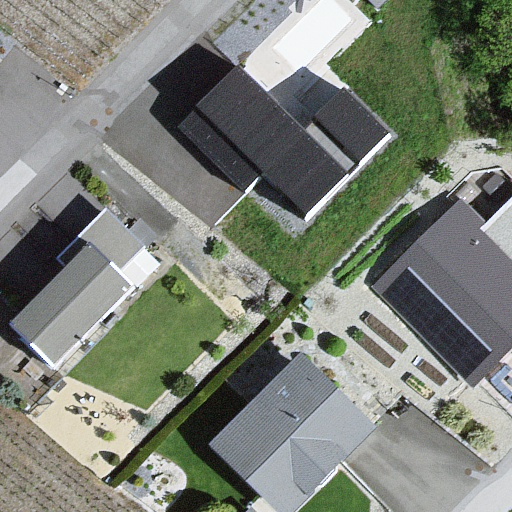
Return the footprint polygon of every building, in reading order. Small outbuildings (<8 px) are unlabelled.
[(248,65),(180,125),(248,200),(267,183),(314,236),(405,155),(353,96),(310,134),(248,65)] [(511,200),(488,225),(463,202),(380,289),(479,383),(511,347),(511,200)] [(50,270),(61,280),(100,244),(148,295),(171,270),(112,209),(50,270)] [(61,280),(10,328),(58,379),(148,295),(100,244),(61,280)] [(305,358),(202,452),(257,511),(304,511),(382,442),(305,358)]
